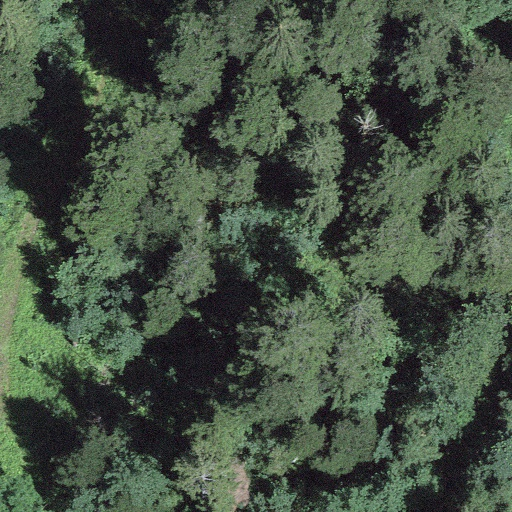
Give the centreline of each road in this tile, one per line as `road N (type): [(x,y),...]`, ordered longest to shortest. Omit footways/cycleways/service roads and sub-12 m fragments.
road 1 (track): [(104,0),(78,106),(17,241),(0,333)]
road 2 (track): [(0,375),(11,455),(35,511)]
